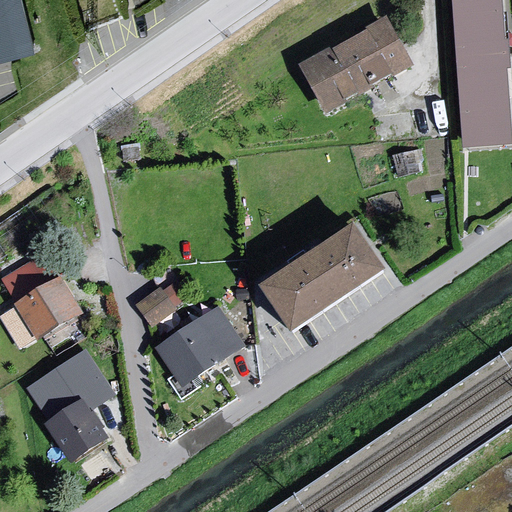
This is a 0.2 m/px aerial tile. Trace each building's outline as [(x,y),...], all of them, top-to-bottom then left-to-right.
[(16,0),(0,0),(0,65),(31,58),(16,0)] [(460,0),(465,146),(511,144),(511,107),(508,0),(460,0)] [(332,108),(410,61),(383,16),(305,64),(332,108)] [(359,225),(252,295),(281,339),(388,268),(359,225)] [(2,274),(15,298),(47,280),(34,256),(2,274)] [(36,346),(90,315),(68,277),(14,309),(36,346)] [(193,292),(184,277),(170,286),(180,300),(193,292)] [(143,301),(159,322),(182,304),(166,283),(143,301)] [(190,385),(250,342),(221,301),(160,344),(190,385)] [(63,419),(84,457),(117,438),(95,400),(63,419)]
